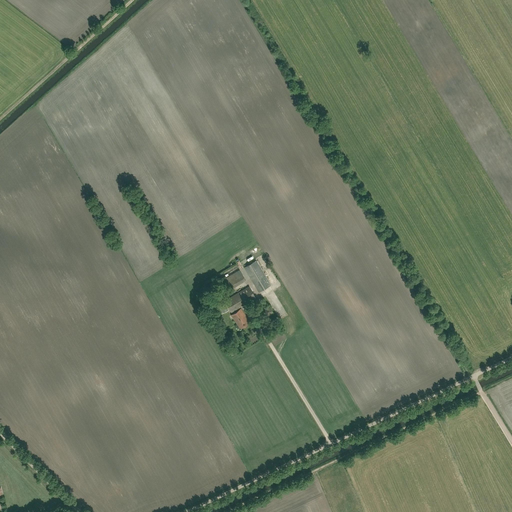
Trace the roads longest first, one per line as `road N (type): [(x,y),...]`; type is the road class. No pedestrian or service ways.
road 1 (unclassified): [(185,511),(511,358)]
road 2 (track): [(131,0),(0,119)]
